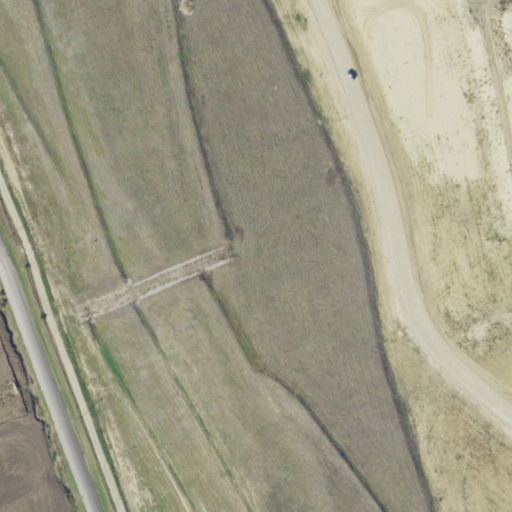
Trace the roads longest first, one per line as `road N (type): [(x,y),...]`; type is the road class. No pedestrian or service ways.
road 1 (track): [(313,0),(380,176),(411,303),(511,418)]
road 2 (residential): [(92,511),(0,260)]
